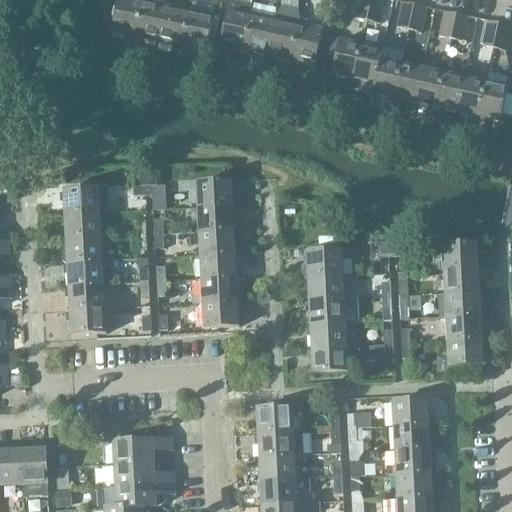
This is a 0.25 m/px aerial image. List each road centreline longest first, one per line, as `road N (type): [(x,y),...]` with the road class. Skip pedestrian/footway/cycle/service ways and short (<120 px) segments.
road 1 (residential): [(217,511),(206,384),(189,376),(36,383)]
road 2 (residential): [(510,511),(506,386)]
